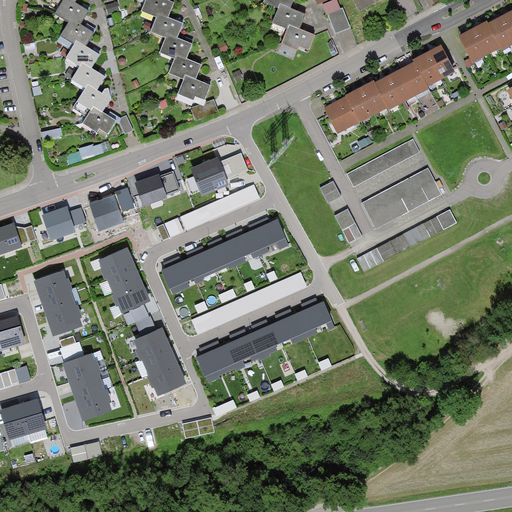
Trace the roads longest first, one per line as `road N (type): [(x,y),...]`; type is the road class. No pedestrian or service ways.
road 1 (track): [(340,307),(379,370),(409,389),(428,393),(490,367),(343,502),(343,511)]
road 2 (unclassified): [(297,91),(370,239),(473,184)]
road 3 (residential): [(49,382),(67,439),(207,406),(183,347)]
road 4 (residential): [(183,347),(145,256),(278,196)]
road 5 (residential): [(297,91),(480,0)]
road 6 (residential): [(46,189),(237,122)]
road 7 (residential): [(10,0),(10,47),(46,189)]
road 8 (track): [(340,307),(511,217)]
road 9 (residential): [(327,285),(183,347)]
